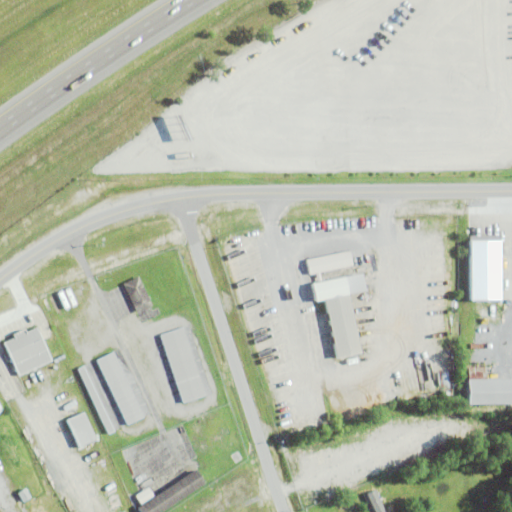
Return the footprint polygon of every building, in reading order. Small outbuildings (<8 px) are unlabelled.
[(469,237),(499,237),(499,298),(469,298),(469,237)] [(306,259),(349,250),(352,265),(309,274),(306,259)] [(336,356),(323,298),(315,299),(311,281),(343,274),(360,351),(336,356)] [(122,283),(138,276),(152,304),(136,312),(122,283)] [(19,374),(3,341),(14,336),(12,333),(24,328),(26,331),(35,327),(50,360),(19,374)] [(160,334),(183,327),(205,394),(182,402),(160,334)] [(96,359),(112,351),(143,416),(126,424),(96,359)] [(345,359),(356,357),(357,363),(347,365),(345,359)] [(77,368),(82,366),(113,431),(107,433),(77,368)] [(511,378),(511,403),(467,403),(467,366),(486,366),(486,378),(511,378)] [(71,401),(79,397),(81,400),(72,405),(71,401)] [(15,413),(19,411),(24,418),(20,421),(15,413)] [(66,419),(83,411),(95,439),(79,446),(66,419)] [(170,429),(175,427),(185,448),(180,450),(170,429)] [(152,439),(157,437),(164,455),(160,457),(152,439)] [(144,442),(148,440),(155,455),(151,457),(144,442)] [(135,445),(140,443),(146,455),(141,458),(135,445)] [(77,458),(98,446),(101,451),(80,463),(77,458)] [(140,511),(137,507),(195,468),(204,482),(159,511),(140,511)] [(135,496),(148,487),(153,495),(141,504),(135,496)] [(352,511),(343,490),(351,487),(362,511),(352,511)] [(17,492),(24,488),(30,497),(22,502),(17,492)]
